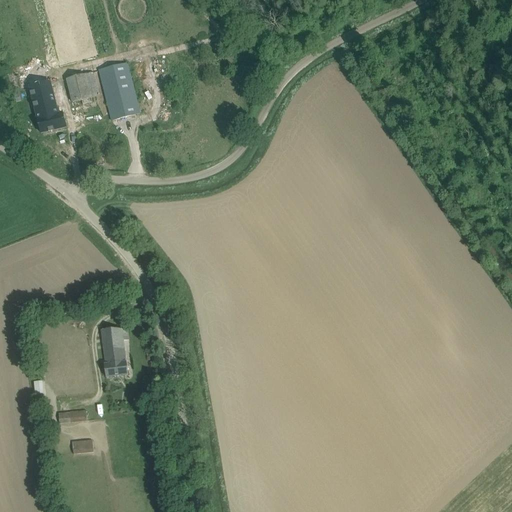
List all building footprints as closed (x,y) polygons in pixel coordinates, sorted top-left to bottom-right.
[(140,114),(127,64),(100,71),(112,121),(140,114)] [(100,96),(94,73),(67,80),(73,103),(100,96)] [(66,128),(67,128),(64,114),(58,115),(51,85),(52,85),(51,84),(43,86),(40,86),(40,87),(32,89),(39,120),(38,120),(42,133),(66,128)] [(128,329),(102,332),(105,364),(104,365),(105,378),(128,375),(127,362),(126,362),(124,341),(129,340),(128,329)] [(43,394),(42,382),(35,382),(35,394),(43,394)] [(86,412),(59,414),(60,424),(87,421),(86,412)] [(94,453),(93,441),(74,443),(75,454),(94,453)]
